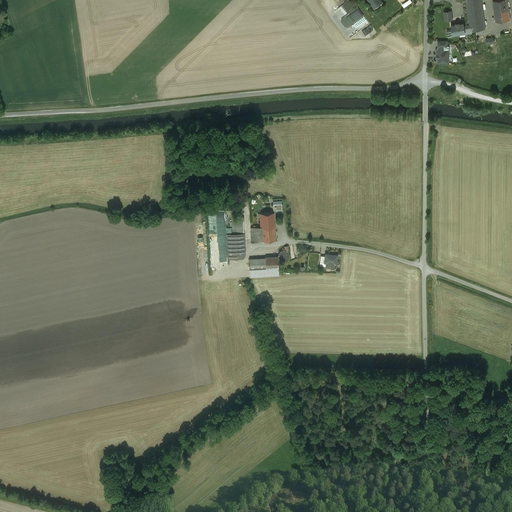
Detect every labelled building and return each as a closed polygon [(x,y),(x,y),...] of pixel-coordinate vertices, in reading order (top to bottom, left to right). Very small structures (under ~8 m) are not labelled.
[(480,0),(466,0),(467,1),(470,24),(471,30),(485,28),(480,0)] [(507,0),(498,0),(493,1),(496,22),(510,20),(507,0)] [(350,37),(371,24),(360,7),(354,11),(360,20),(345,29),(350,37)] [(451,10),(444,12),(446,21),(453,20),(451,10)] [(389,11),(381,17),(384,21),(392,15),(389,11)] [(460,24),(459,24),(459,22),(459,23),(456,23),(456,24),(451,25),(452,29),(453,34),(460,33),(465,32),(465,33),(472,32),(471,30),(470,24),(464,25),(464,23),(460,24)] [(444,46),(439,46),(439,50),(438,62),(451,62),(448,62),(449,50),(444,50),(444,46)] [(274,213),(260,213),(261,227),(274,227),(274,213)] [(226,228),(226,214),(218,215),(218,228),(226,228)] [(242,226),(233,226),(233,234),(226,234),(228,259),(243,258),(245,254),(244,234),(243,234),(242,226)] [(261,227),(251,228),(252,243),(254,243),(254,242),(275,240),(274,227),(261,227)] [(279,257),(279,259),(281,260),(283,261),(285,261),(287,260),(288,259),(289,257),(289,255),(289,253),(288,252),(286,250),(284,250),(281,251),(280,252),(279,254),(279,257)] [(337,255),(325,254),(325,256),(325,263),(326,263),(326,266),(333,267),(334,264),(336,264),(337,255)] [(265,258),(249,259),(249,270),(266,269),(265,257),(265,258)] [(278,257),(265,257),(266,269),(266,272),(279,272),(278,257)]
